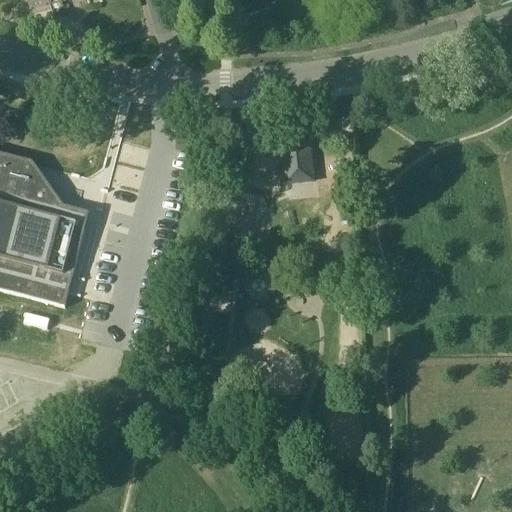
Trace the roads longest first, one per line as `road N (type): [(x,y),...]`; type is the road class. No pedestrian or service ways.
road 1 (tertiary): [(511,29),(330,75),(171,85)]
road 2 (residential): [(284,511),(207,443),(153,417),(0,372)]
road 3 (tertiary): [(171,85),(53,66),(0,48)]
